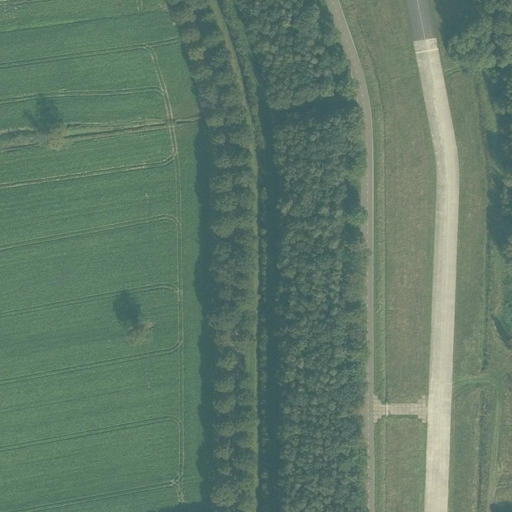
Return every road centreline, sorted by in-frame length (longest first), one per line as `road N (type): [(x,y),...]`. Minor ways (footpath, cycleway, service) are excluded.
road 1 (unclassified): [(234,511),(233,172),(222,100),(189,0)]
road 2 (track): [(286,511),(284,184),(243,0)]
